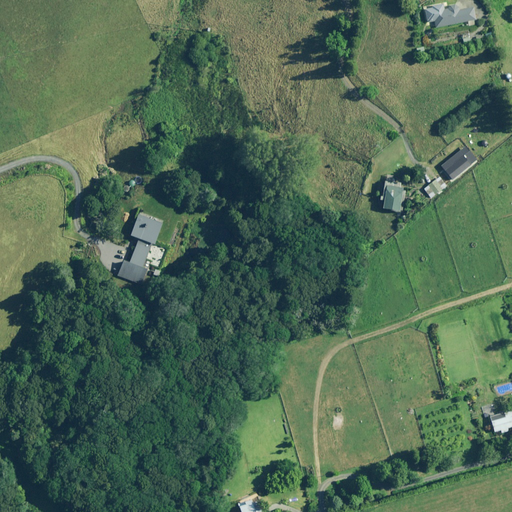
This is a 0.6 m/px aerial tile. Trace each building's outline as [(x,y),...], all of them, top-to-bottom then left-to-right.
[(443,8),(442,4),(430,6),(430,8),(422,9),(424,18),(426,17),(428,23),(434,22),(435,28),(468,21),(469,25),(478,23),(477,20),(474,8),(458,11),(457,5),(443,8)] [(470,41),(468,33),(461,35),(463,43),(470,41)] [(478,159),(464,143),(438,164),(452,180),(478,159)] [(385,174),(384,181),(382,196),(380,196),(380,199),(384,200),(383,209),(400,211),(403,187),(400,187),(400,183),(392,182),(393,175),(385,174)] [(447,185),(439,175),(434,179),(442,189),(447,185)] [(434,194),(428,186),(424,189),(430,197),(434,194)] [(161,223),(138,214),(130,235),(153,244),(161,223)] [(151,246),(137,241),(130,263),(123,260),(118,275),(141,283),(146,269),(143,268),(151,246)] [(511,409),(501,413),(500,410),(496,411),(494,403),(482,407),(485,418),(489,416),(494,432),(500,430),(501,433),(508,431),(507,428),(511,426),(511,409)] [(240,511),(254,511),(250,499),(238,503),(240,511)]
